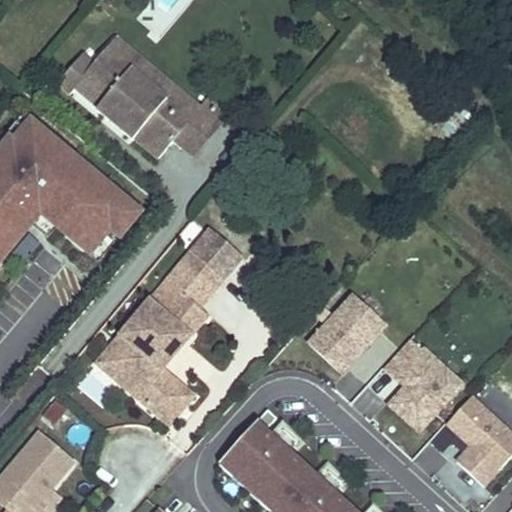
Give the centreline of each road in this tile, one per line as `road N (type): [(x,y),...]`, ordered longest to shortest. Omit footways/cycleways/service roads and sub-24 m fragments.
road 1 (residential): [(453,511),(298,375),(259,384),(204,448),(205,479),(238,511)]
road 2 (residential): [(0,424),(173,220)]
